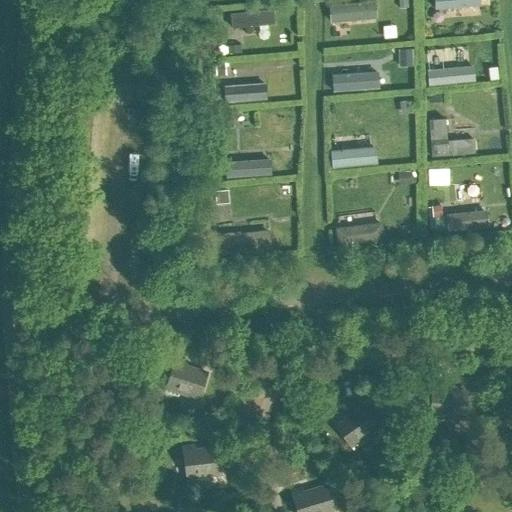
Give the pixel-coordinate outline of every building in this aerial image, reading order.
[(459,19),(458,7),(426,10),(428,22),(459,19)] [(243,37),(242,23),(231,23),(231,37),(243,37)] [(427,47),(428,56),(437,55),(437,46),(427,47)] [(402,49),(402,62),(411,61),(411,49),(402,49)] [(458,77),(425,79),(426,93),(458,91),(458,77)] [(335,80),(336,99),(375,98),(374,79),(335,80)] [(264,101),(220,104),(221,113),(265,110),(264,101)] [(401,101),(401,115),(412,115),(412,101),(401,101)] [(472,147),(445,149),(443,127),(428,128),(430,165),(473,162),(472,147)] [(327,146),(328,176),(375,174),(374,145),(327,146)] [(221,188),(271,187),(270,159),(221,161),(221,188)] [(399,172),(399,185),(412,185),(412,183),(416,183),(416,172),(411,172),(411,169),(403,169),(403,172),(399,172)] [(469,200),(469,187),(455,188),(456,200),(469,200)] [(213,204),(223,205),(223,191),(221,190),(221,188),(213,188),(213,204)] [(444,230),(474,231),(474,217),(444,217),(444,230)] [(339,219),(339,245),(375,246),(375,219),(339,219)] [(206,373),(184,366),(186,362),(175,358),(164,392),(177,397),(179,392),(184,394),(198,398),(200,392),(206,373)] [(464,411),(466,392),(443,390),(444,385),(432,384),(429,420),(430,420),(443,421),(443,416),(449,417),(463,418),(464,411)] [(353,450),(364,442),(361,438),(366,435),(377,426),(373,421),(374,421),(362,405),(344,418),(341,414),(332,421),(353,450)] [(182,447),(186,483),(200,481),(200,476),(205,475),(219,473),(219,467),(216,448),(194,451),(193,446),(182,447)] [(296,511),(330,511),(332,511),(330,505),(325,486),(303,493),(301,488),(291,491),(296,511)]
